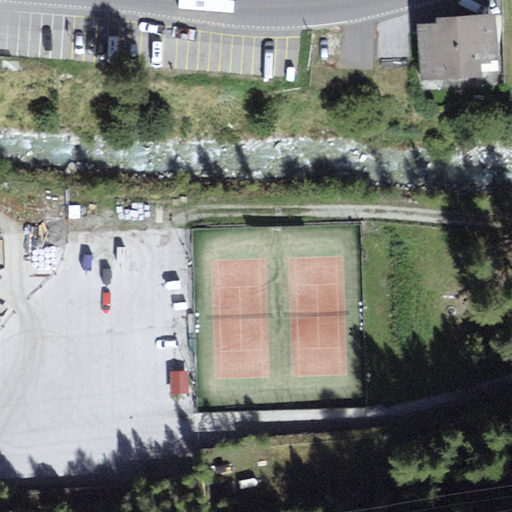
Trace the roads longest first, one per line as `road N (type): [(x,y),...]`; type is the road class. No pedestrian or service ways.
road 1 (track): [(511,219),(335,209),(177,214),(153,228),(125,283),(129,434)]
road 2 (track): [(511,378),(378,413),(0,446)]
road 3 (tertiary): [(144,0),(261,12),(380,0)]
